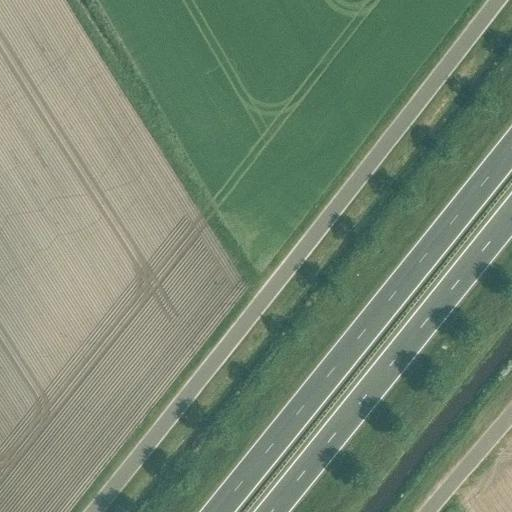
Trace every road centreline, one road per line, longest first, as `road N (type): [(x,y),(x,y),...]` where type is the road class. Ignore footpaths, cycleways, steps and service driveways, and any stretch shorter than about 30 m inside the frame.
road 1 (unclassified): [(94,511),(498,0)]
road 2 (trunk): [(511,144),(215,511)]
road 3 (trunk): [(270,511),(511,212)]
road 4 (unclassified): [(434,511),(511,420)]
